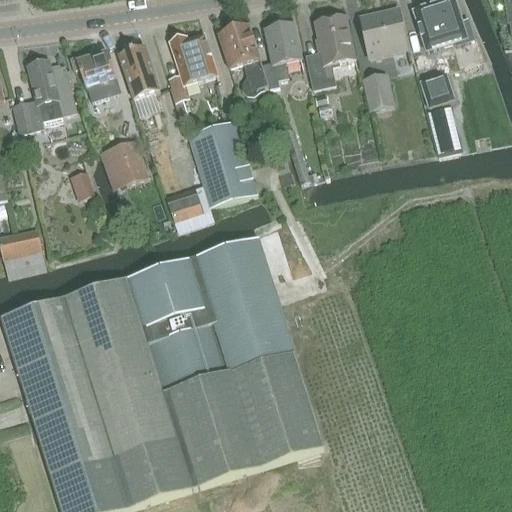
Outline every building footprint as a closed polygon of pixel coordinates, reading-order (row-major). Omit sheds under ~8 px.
[(455,7),(415,20),(427,60),(456,51),(457,54),(475,48),(468,29),(463,31),(455,7)] [(362,26),(370,63),(408,55),(399,14),(382,18),(382,22),(362,26)] [(316,30),(323,64),(308,68),(314,95),(336,90),(331,69),(356,64),(347,21),(325,26),(326,28),(316,30)] [(268,85),(269,90),(271,94),(280,92),(279,85),(289,83),(286,67),(302,64),(294,28),(266,35),(273,67),(263,70),(264,74),(268,85)] [(219,39),(231,74),(243,70),(247,82),(243,89),(242,96),(247,101),(254,102),(261,97),(265,95),(264,92),(269,90),(268,85),(264,74),(263,70),(261,64),(249,29),(219,39)] [(173,47),(171,48),(181,80),(185,91),(218,81),(205,39),(188,45),(188,43),(185,43),(182,39),(173,42),(173,47)] [(123,59),(120,60),(135,104),(160,96),(146,51),(135,55),(131,52),(124,54),(123,59)] [(90,58),(72,63),(76,76),(80,74),(86,92),(88,92),(89,94),(92,95),(99,93),(101,90),(100,88),(105,86),(110,101),(122,97),(109,57),(91,62),(90,58)] [(49,66),(29,71),(38,106),(30,108),(36,135),(45,133),(43,126),(64,122),(62,113),(76,110),(73,97),(76,97),(70,75),(67,76),(66,71),(52,74),(49,66)] [(364,85),(371,116),(394,111),(388,79),(364,85)] [(185,91),(181,80),(169,84),(176,107),(184,105),(189,103),(185,91)] [(446,82),(422,90),(430,115),(454,107),(446,82)] [(139,107),(142,120),(163,114),(160,102),(139,107)] [(14,111),(21,139),(36,135),(30,108),(14,111)] [(445,116),(431,120),(443,157),(456,152),(445,116)] [(189,138),(191,145),(211,213),(258,199),(236,124),(189,138)] [(294,134),(284,138),(301,191),(311,188),(309,181),(294,134)] [(114,153),(127,190),(149,182),(136,144),(114,153)] [(88,176),(75,180),(83,203),(96,199),(88,176)] [(196,193),(168,203),(176,227),(204,218),(196,193)] [(0,243),(0,248),(4,265),(43,256),(38,235),(0,243)] [(4,320),(63,511),(131,511),(325,452),(260,241),(4,320)]
